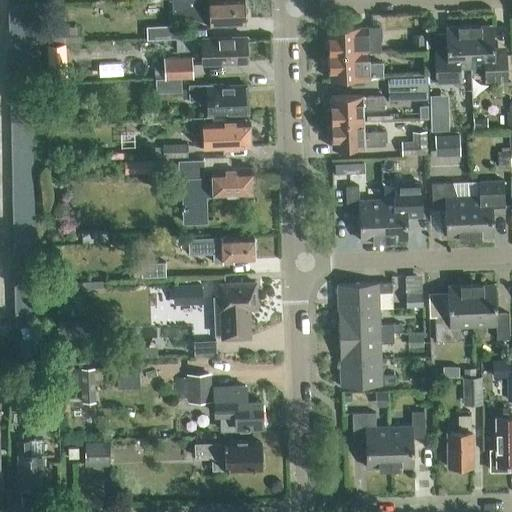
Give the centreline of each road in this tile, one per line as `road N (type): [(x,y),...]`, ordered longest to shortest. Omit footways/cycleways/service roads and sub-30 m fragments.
road 1 (residential): [(296,265),(286,6)]
road 2 (residential): [(304,511),(296,265)]
road 3 (residential): [(296,265),(511,258)]
road 4 (residential): [(286,6),(472,0)]
